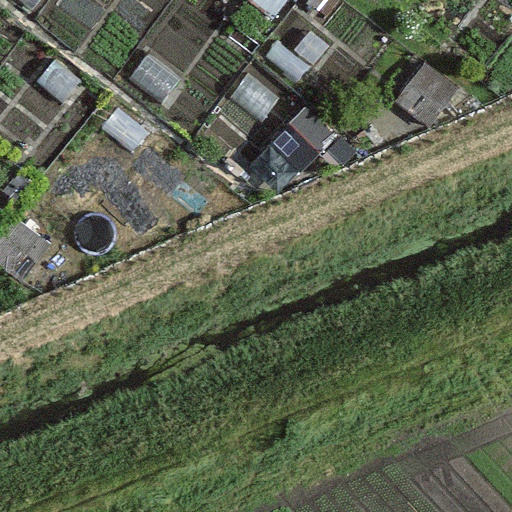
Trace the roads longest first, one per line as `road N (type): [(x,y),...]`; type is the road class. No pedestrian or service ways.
road 1 (track): [(2,0),(250,194)]
road 2 (track): [(356,0),(487,95)]
